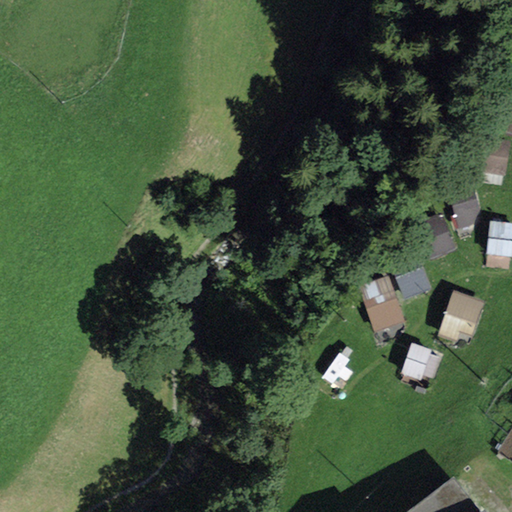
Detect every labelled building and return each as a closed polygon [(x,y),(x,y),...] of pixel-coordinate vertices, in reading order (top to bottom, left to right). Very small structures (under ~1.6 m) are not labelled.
[(481,138),(480,173),(508,174),(509,139),(481,138)] [(457,196),(455,223),(478,225),(480,197),(457,196)] [(420,222),(429,257),(456,250),(447,215),(420,222)] [(511,267),(511,221),(490,221),(489,267),(511,267)] [(398,278),(406,299),(432,289),(424,268),(398,278)] [(375,332),(406,323),(391,275),(360,285),(375,332)] [(454,289),(440,335),(473,345),(487,299),(454,289)] [(434,383),(443,353),(412,344),(403,374),(434,383)] [(412,511),(476,511),(453,481),(412,511)]
